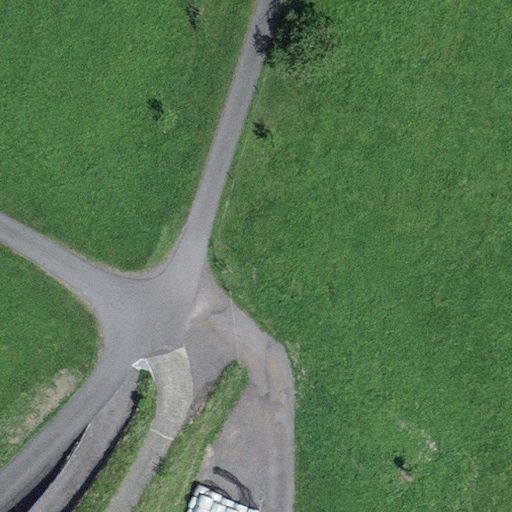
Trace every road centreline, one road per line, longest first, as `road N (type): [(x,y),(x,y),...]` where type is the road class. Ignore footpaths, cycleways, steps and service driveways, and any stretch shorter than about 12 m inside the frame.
road 1 (unclassified): [(126,299),(195,260),(277,0)]
road 2 (unclassified): [(126,299),(123,367),(0,487)]
road 3 (unclassified): [(0,221),(126,299)]
